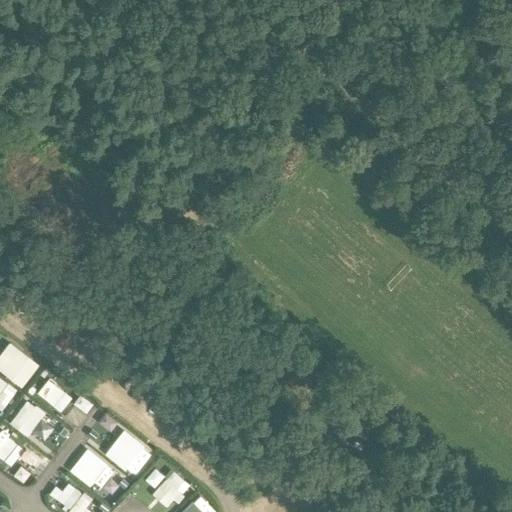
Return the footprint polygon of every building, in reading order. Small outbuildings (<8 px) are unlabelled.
[(0,356),(0,369),(23,387),(41,364),(12,341),(0,356)] [(0,410),(2,412),(18,390),(0,377),(0,410)] [(61,414),(74,398),(49,379),(37,394),(61,414)] [(22,400),(13,427),(35,435),(44,407),(22,400)] [(119,438),(126,429),(114,420),(107,429),(119,438)] [(0,428),(0,455),(11,464),(24,446),(0,428)] [(115,451),(137,473),(152,459),(130,436),(115,451)] [(153,498),(171,509),(188,482),(171,470),(153,498)] [(129,484),(123,479),(119,484),(125,489),(129,484)] [(77,486),(62,506),(69,511),(85,511),(95,500),(77,486)] [(200,492),(186,510),(188,511),(212,511),(218,506),(200,492)]
